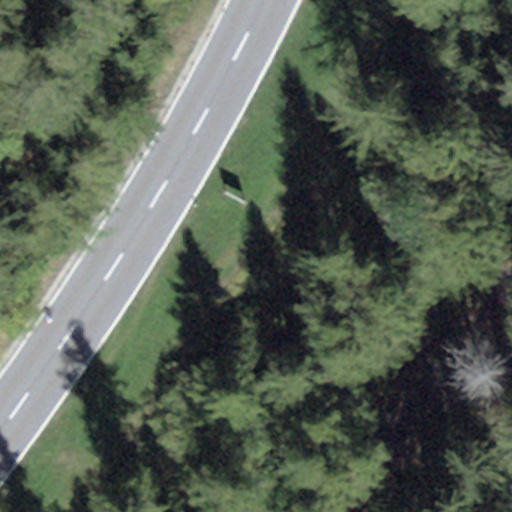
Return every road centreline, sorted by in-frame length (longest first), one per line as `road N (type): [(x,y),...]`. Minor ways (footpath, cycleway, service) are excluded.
road 1 (secondary): [(0,434),(155,200),(263,0)]
road 2 (track): [(371,511),(511,302)]
